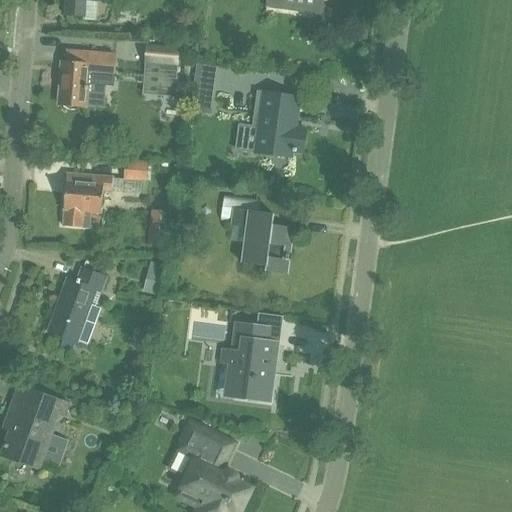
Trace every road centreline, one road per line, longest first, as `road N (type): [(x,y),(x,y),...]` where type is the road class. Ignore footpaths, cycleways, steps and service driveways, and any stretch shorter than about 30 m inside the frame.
road 1 (residential): [(325,511),(401,0)]
road 2 (residential): [(0,252),(29,0)]
